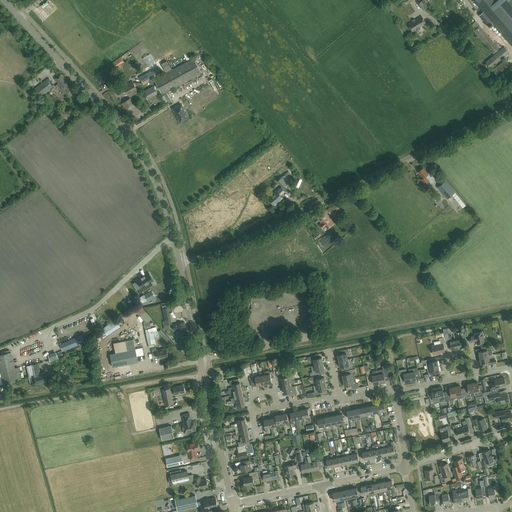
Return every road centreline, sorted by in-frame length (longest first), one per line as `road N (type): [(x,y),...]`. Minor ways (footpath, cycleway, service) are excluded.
road 1 (unclassified): [(178,262),(226,250),(511,106)]
road 2 (tertiary): [(178,262),(164,201),(129,137),(5,0)]
road 3 (tertiary): [(232,505),(178,262)]
road 4 (track): [(0,20),(31,60),(18,89),(35,113),(0,140)]
